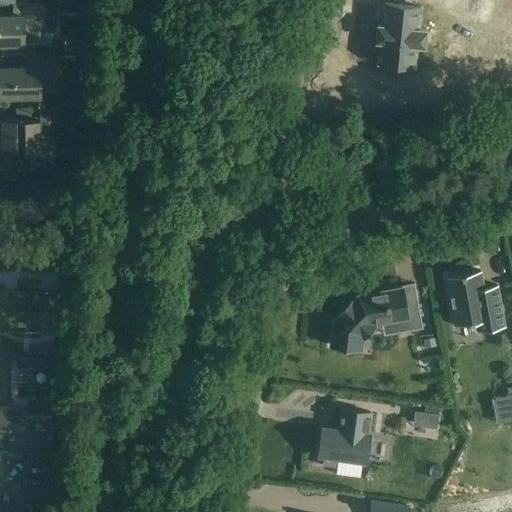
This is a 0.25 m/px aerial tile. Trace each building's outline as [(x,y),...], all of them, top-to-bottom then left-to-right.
[(44,4),(33,4),(13,4),(13,16),(0,16),(0,44),(25,44),(25,30),(45,30),(44,4)] [(375,25),(373,41),(381,42),(379,63),(414,67),(416,46),(424,47),(426,30),(418,29),(420,8),(385,4),(383,25),(375,25)] [(58,56),(43,56),(23,56),(23,68),(0,68),(0,96),(39,96),(39,81),(59,81),(58,56)] [(56,108),(36,108),(16,108),(16,120),(0,120),(0,126),(0,149),(24,149),(24,150),(24,151),(24,153),(25,154),(26,157),(26,158),(27,159),(28,160),(29,161),(31,163),(33,164),(36,165),(37,166),(40,166),(42,166),(45,165),(48,164),(49,163),(51,161),(52,160),(53,159),(54,157),(55,156),(55,153),(55,152),(55,150),(55,148),(55,146),(54,144),(53,141),(52,140),(50,138),(49,138),(46,136),(45,136),(43,135),(40,135),(40,131),(56,131),(56,108)] [(58,258),(57,272),(66,273),(67,259),(58,258)] [(497,285),(495,285),(483,288),(480,271),(446,277),(455,326),(476,322),(478,332),(504,327),(497,285)] [(66,273),(57,272),(56,286),(64,287),(66,273)] [(341,315),(335,322),(332,346),(360,349),(361,335),(372,323),(406,317),(409,330),(422,327),(418,302),(406,305),(403,289),(358,297),(352,304),(351,303),(340,314),(341,315)] [(49,298),(47,312),(56,313),(57,299),(49,298)] [(56,313),(47,312),(46,326),(55,327),(56,313)] [(29,354),(54,354),(54,345),(29,345),(29,354)] [(31,369),(31,360),(16,360),(16,369),(31,369)] [(45,360),(31,360),(31,369),(45,369),(45,360)] [(60,360),(45,360),(45,369),(60,369),(60,360)] [(0,450),(10,451),(10,408),(0,407),(0,450)] [(26,459),(30,459),(30,416),(11,415),(11,408),(10,408),(10,451),(23,451),(23,456),(26,459)] [(367,434),(370,412),(341,408),(338,430),(322,428),(318,455),(323,456),(322,466),(337,468),(338,458),(366,462),(370,434),(367,434)] [(415,411),(413,423),(437,427),(439,414),(415,411)] [(30,416),(30,459),(34,459),(37,456),(37,451),(51,451),(51,416),(30,416)] [(386,511),(388,499),(369,497),(367,511),(386,511)]
